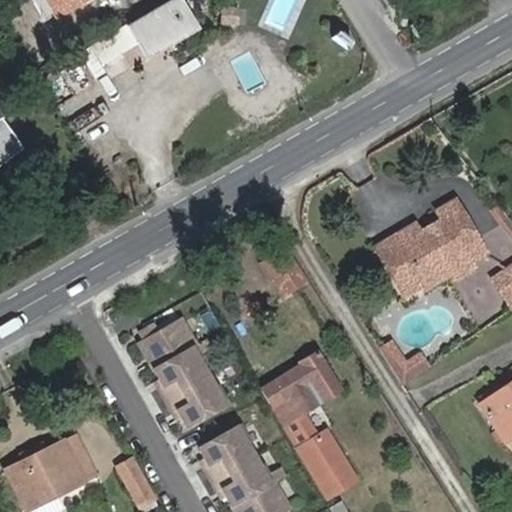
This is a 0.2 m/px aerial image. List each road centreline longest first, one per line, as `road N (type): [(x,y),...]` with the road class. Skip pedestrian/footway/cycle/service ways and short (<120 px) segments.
road 1 (primary): [(409,89),(67,288)]
road 2 (residential): [(67,288),(191,511)]
